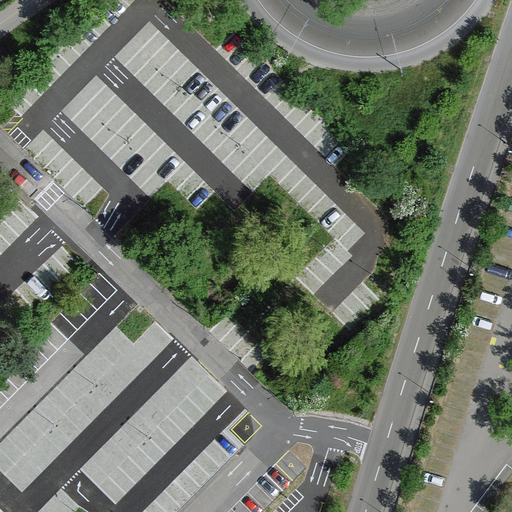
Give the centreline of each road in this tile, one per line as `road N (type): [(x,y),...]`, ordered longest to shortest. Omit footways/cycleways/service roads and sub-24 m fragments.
road 1 (unclassified): [(511,66),(369,511)]
road 2 (motorway): [(511,70),(359,511)]
road 3 (residential): [(69,211),(281,423),(195,511)]
road 4 (motorway): [(419,511),(511,242)]
